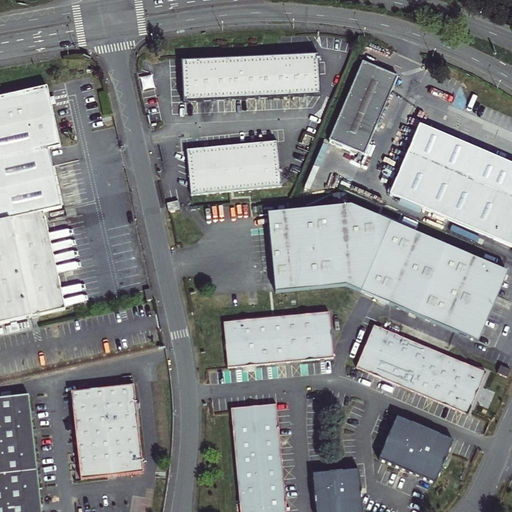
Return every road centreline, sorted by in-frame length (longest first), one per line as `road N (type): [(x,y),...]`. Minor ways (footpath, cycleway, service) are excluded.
road 1 (unclassified): [(180,511),(186,372),(113,32)]
road 2 (tertiary): [(113,32),(242,13),(324,16),(402,30),(511,80)]
road 3 (tertiary): [(511,41),(382,0)]
road 4 (unknown): [(183,352),(54,385)]
